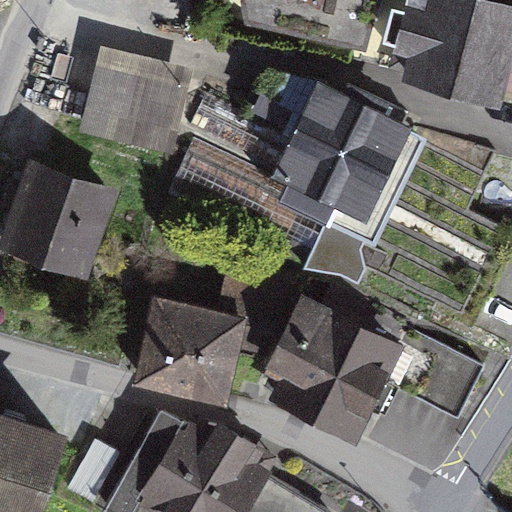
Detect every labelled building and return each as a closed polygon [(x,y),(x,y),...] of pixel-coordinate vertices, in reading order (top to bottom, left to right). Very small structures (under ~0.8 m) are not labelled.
[(301,24),(362,41),(372,0),(250,0),(251,4),(302,18),(301,24)] [(407,71),(496,95),(511,37),(511,0),(406,0),(406,3),(409,4),(399,42),(414,47),(407,71)] [(511,37),(496,95),(511,99),(511,37)] [(172,152),(193,66),(99,44),(78,130),(172,152)] [(284,171),(285,167),(282,166),(320,88),(323,89),(327,81),(268,68),(247,112),(205,91),(189,124),(284,171)] [(337,192),(326,215),(366,234),(414,132),(376,115),(383,100),(349,85),(343,98),(323,89),(320,88),(282,166),(285,167),(290,169),(337,192)] [(494,150),(416,126),(414,132),(366,234),(326,215),(306,260),(304,266),(341,272),(357,281),(365,267),(461,312),(503,226),(467,208),(494,150)] [(306,260),(326,215),(337,192),(290,169),(284,180),(192,136),(166,192),(306,260)] [(109,191),(33,164),(26,184),(10,179),(1,205),(16,210),(6,239),(82,266),(109,191)] [(235,316),(157,298),(139,375),(222,394),(235,338),(266,345),(269,332),(273,333),(288,271),(234,258),(229,279),(243,282),(239,297),(244,298),(242,307),(237,306),(235,316)] [(406,321),(330,283),(318,307),(298,298),(266,367),(285,377),(277,391),(350,428),(377,376),(457,416),(483,364),(404,326),(406,321)] [(128,511),(139,496),(166,511),(326,511),(328,509),(249,460),(258,446),(223,426),(208,421),(202,432),(189,423),(158,410),(105,503),(119,511),(128,511)] [(0,511),(34,511),(59,435),(0,416),(0,511)] [(120,451),(94,437),(68,485),(93,499),(120,451)]
